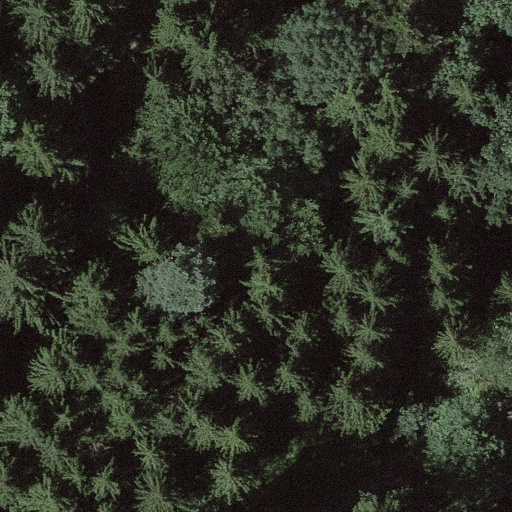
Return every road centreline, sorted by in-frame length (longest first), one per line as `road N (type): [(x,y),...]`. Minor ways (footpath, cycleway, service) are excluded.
road 1 (track): [(0,400),(64,264),(143,0)]
road 2 (track): [(511,418),(439,448),(328,511)]
